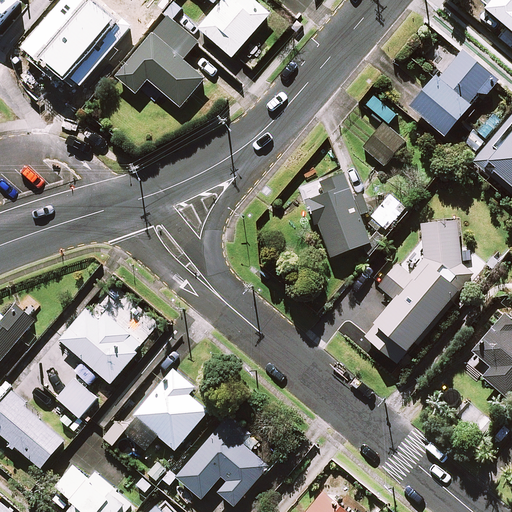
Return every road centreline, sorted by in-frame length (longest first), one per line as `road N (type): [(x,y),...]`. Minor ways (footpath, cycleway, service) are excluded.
road 1 (residential): [(472,511),(212,291)]
road 2 (tertiary): [(256,139),(376,0)]
road 3 (tertiary): [(256,139),(208,237),(212,291)]
road 4 (tertiary): [(0,242),(141,200)]
road 5 (tertiary): [(141,200),(256,139)]
